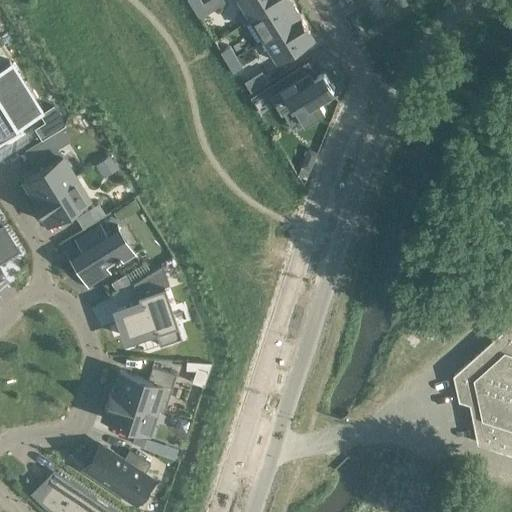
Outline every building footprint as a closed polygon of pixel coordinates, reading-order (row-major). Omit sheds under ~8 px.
[(199,0),(187,0),(193,8),(202,3),(199,0)] [(242,0),(253,17),(280,0),(242,0)] [(280,0),(253,17),(266,37),(301,16),(290,0),(280,0)] [(388,15),(398,9),(393,0),(382,6),(388,15)] [(408,2),(406,0),(392,0),(393,0),(398,9),(408,2)] [(208,13),(202,3),(193,8),(199,18),(208,13)] [(301,16),(266,37),(279,58),(314,37),(301,16)] [(226,62),(235,57),(229,46),(220,52),(226,62)] [(235,57),(226,62),(233,72),(241,67),(235,57)] [(0,135),(19,124),(17,121),(39,107),(10,60),(0,66),(0,135)] [(315,72),(308,62),(268,86),(283,110),(294,103),(306,122),(325,111),(317,98),(335,87),(325,71),(314,78),(312,74),(315,72)] [(44,120),(34,127),(41,138),(64,124),(52,105),(39,113),(44,120)] [(35,199),(36,200),(74,176),(61,154),(23,178),(35,199)] [(35,199),(33,200),(47,222),(88,197),(74,176),(36,200),(35,199)] [(133,197),(114,210),(119,218),(138,205),(134,198),(133,197)] [(93,205),(76,215),(83,225),(99,215),(93,205)] [(0,261),(17,251),(19,249),(18,247),(15,249),(0,224),(0,261)] [(97,224),(74,238),(75,239),(78,237),(84,246),(68,256),(69,257),(70,256),(88,284),(86,285),(87,287),(109,273),(108,272),(107,272),(102,264),(129,247),(117,227),(118,227),(117,225),(99,236),(94,227),(97,225),(97,224)] [(139,301),(116,309),(126,336),(153,327),(159,345),(181,337),(164,286),(169,284),(162,263),(133,282),(139,301)] [(511,322),(454,374),(460,400),(471,404),(481,407),(483,417),(475,425),(479,443),(511,453),(511,322)] [(187,361),(186,367),(197,368),(193,380),(203,384),(210,362),(187,361)] [(119,369),(112,392),(111,393),(155,407),(162,383),(119,369)] [(109,391),(101,416),(147,430),(155,407),(111,393),(112,392),(109,391)] [(134,433),(131,441),(142,446),(146,437),(134,433)] [(122,459),(100,444),(84,467),(127,497),(150,463),(129,449),(122,459)] [(114,511),(56,473),(45,489),(40,486),(33,492),(45,504),(56,511),(114,511)]
